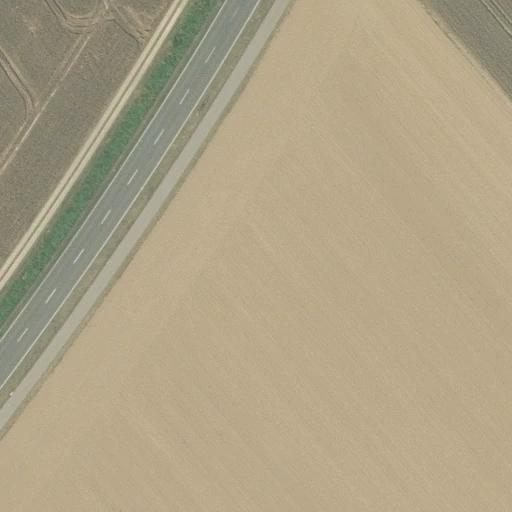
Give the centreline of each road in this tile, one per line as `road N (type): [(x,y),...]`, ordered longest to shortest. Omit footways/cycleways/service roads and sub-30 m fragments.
road 1 (track): [(0,420),(92,299),(282,0)]
road 2 (secondary): [(0,363),(87,244),(242,0)]
road 3 (track): [(0,267),(176,0)]
